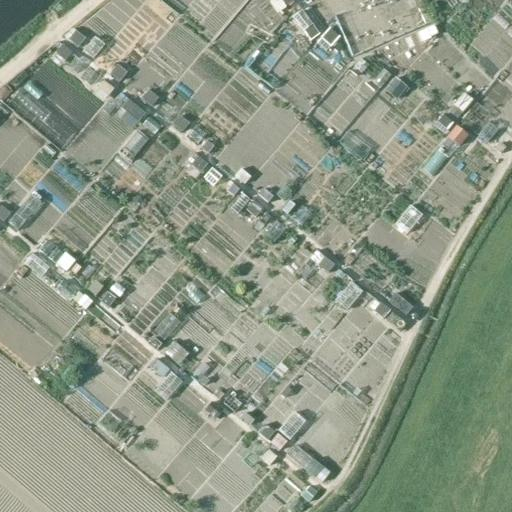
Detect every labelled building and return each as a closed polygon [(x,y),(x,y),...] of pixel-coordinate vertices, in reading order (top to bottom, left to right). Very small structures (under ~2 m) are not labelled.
[(143,0),(143,48),(167,32),(175,33),(185,48),(185,21),(190,30),(190,29),(210,29),(204,20),(191,20),(186,14),(176,14),(176,4),(174,0),(143,0)] [(305,0),(304,0),(293,10),(305,24),(317,15),(305,0)] [(431,14),(416,28),(423,36),(439,23),(431,14)] [(319,36),(312,27),(304,33),(310,42),(319,36)] [(331,48),(340,38),(330,29),(321,39),(331,48)] [(69,40),(78,48),(85,40),(76,32),(69,40)] [(71,55),(62,47),(55,55),(64,63),(71,55)] [(368,67),(360,60),(353,68),(361,75),(368,67)] [(120,82),(127,74),(117,66),(110,74),(120,82)] [(406,88),(394,78),(385,89),(397,99),(406,88)] [(464,102),(473,88),(463,82),(454,96),(464,102)] [(94,95),(103,103),(113,91),(104,83),(94,95)] [(158,100),(149,92),(142,100),(151,108),(158,100)] [(121,110),(138,124),(144,116),(127,102),(121,110)] [(173,126),(182,133),(189,124),(180,117),(173,126)] [(443,118),(438,124),(447,132),(452,125),(443,118)] [(201,151),(208,156),(214,149),(207,143),(201,151)] [(191,167),(200,174),(207,166),(197,159),(191,167)] [(235,178),(245,186),(250,180),(240,172),(235,178)] [(268,205),(273,198),(264,191),(258,198),(268,205)] [(408,194),(396,219),(410,226),(422,201),(408,194)] [(261,213),(251,205),(246,212),(255,219),(261,213)] [(0,220),(3,223),(10,215),(2,208),(0,209),(0,220)] [(319,267),(328,275),(334,267),(325,260),(319,267)] [(352,272),(337,292),(350,302),(365,282),(352,272)] [(108,310),(108,308),(113,312),(119,304),(106,294),(99,304),(108,310)] [(395,295),(388,304),(405,317),(412,309),(395,295)] [(84,309),(91,302),(84,296),(77,303),(84,309)] [(362,340),(374,326),(349,304),(337,317),(362,340)] [(392,315),(386,322),(401,334),(407,326),(392,315)] [(164,355),(178,367),(187,356),(174,344),(164,355)] [(156,360),(149,368),(162,380),(169,372),(156,360)] [(216,421),(223,413),(211,403),(204,411),(216,421)] [(265,425),(258,434),(268,443),(275,433),(265,425)] [(295,435),(286,445),(301,458),(310,449),(295,435)] [(280,452),(285,445),(276,438),(271,445),(280,452)] [(268,453),(262,461),(269,468),(276,460),(268,453)] [(315,480),(321,485),(329,475),(323,470),(315,480)] [(316,495),(309,489),(301,499),(309,505),(316,495)]
